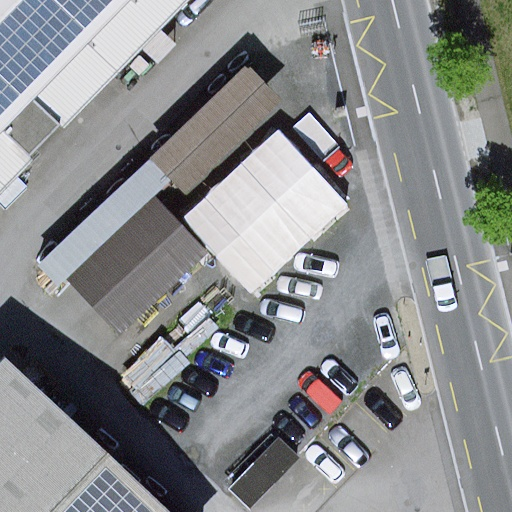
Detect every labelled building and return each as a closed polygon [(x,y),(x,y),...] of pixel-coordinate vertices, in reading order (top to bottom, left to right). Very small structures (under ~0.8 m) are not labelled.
[(0,0),(0,200),(192,0),(0,0)] [(282,102),(249,67),(39,268),(60,290),(68,282),(121,337),(209,254),(156,198),(173,182),(186,195),(282,102)] [(0,511),(173,511),(9,357),(0,367),(0,511)] [(230,484),(270,441),(251,423),(211,467),(230,484)] [(250,511),(300,460),(278,439),(228,491),(250,511)]
